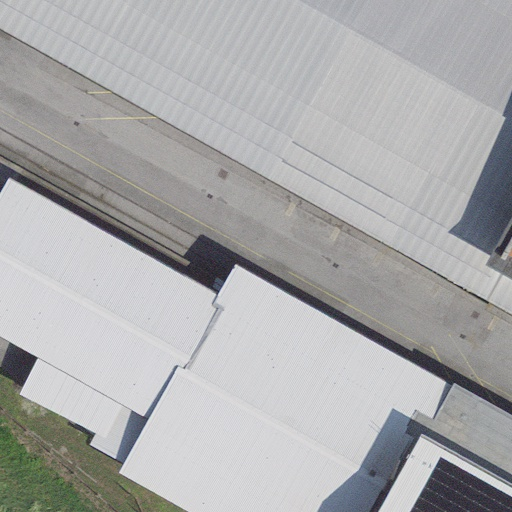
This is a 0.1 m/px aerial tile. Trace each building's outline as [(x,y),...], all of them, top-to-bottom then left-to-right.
[(511,238),(511,0),(0,0),(0,14),(484,287),(511,238)] [(484,287),(0,14),(0,38),(474,305),(484,287)] [(215,306),(5,186),(0,194),(0,349),(33,368),(154,436),(219,321),(210,315),(215,306)] [(511,238),(484,287),(511,302),(511,238)] [(385,511),(418,454),(451,396),(232,275),(226,286),(215,306),(210,315),(219,321),(154,436),(135,470),(125,488),(167,511),(385,511)] [(511,302),(484,287),(474,305),(511,326),(511,302)] [(154,436),(33,368),(16,402),(135,470),(154,436)] [(511,430),(451,396),(418,454),(511,507),(511,430)] [(511,511),(511,507),(418,454),(385,511),(511,511)]
